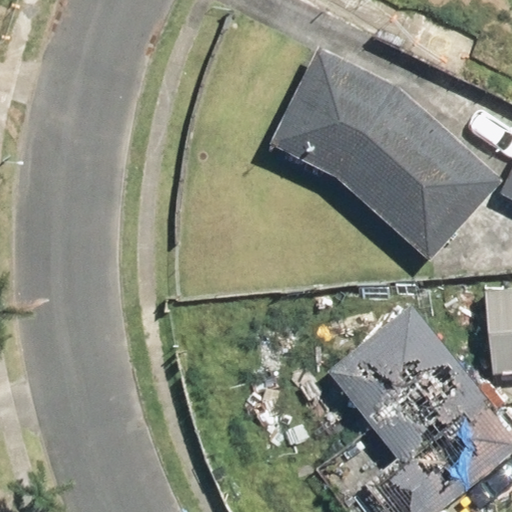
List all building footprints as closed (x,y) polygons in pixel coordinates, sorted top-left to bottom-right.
[(511,0),(399,0),(396,7),(511,64),(511,0)] [(351,160),(439,249),(511,180),(511,178),(396,76),(326,47),(265,138),(351,160)] [(511,187),(469,271),(511,269),(511,187)] [(511,292),(502,293),(506,371),(511,370),(511,292)] [(449,511),(511,454),(511,411),(415,306),(340,374),(410,449),(379,477),(411,511),(449,511)]
